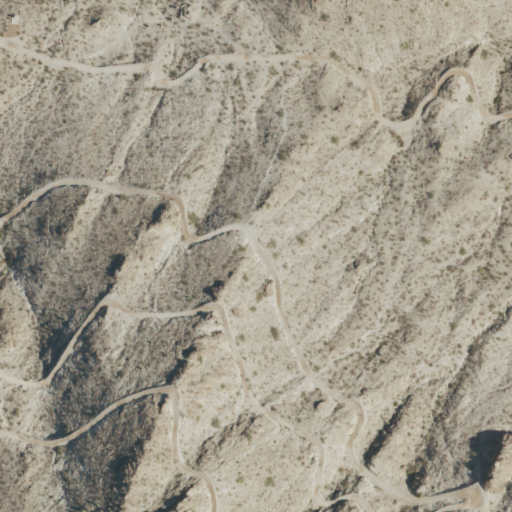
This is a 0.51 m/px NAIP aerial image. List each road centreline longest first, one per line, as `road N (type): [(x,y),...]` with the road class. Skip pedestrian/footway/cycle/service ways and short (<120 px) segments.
road 1 (track): [(0,384),(22,387),(82,302),(119,320),(191,307),(228,402),(300,449),(304,504),(315,509),(334,500),(351,511),(461,509),(452,496),(416,504),(385,499),(340,470),(334,457),(344,419),(291,379),(266,329),(252,270),(217,228),(165,240),(150,195),(54,182),(19,189),(0,206),(21,61),(104,71),(134,62),(136,79),(151,83),(182,55),(302,55),(353,90),(355,112),(390,126),(413,88),(443,68),(467,114),(511,121)]
road 2 (track): [(192,511),(184,485),(148,460),(135,393),(87,407),(34,447),(0,441)]
